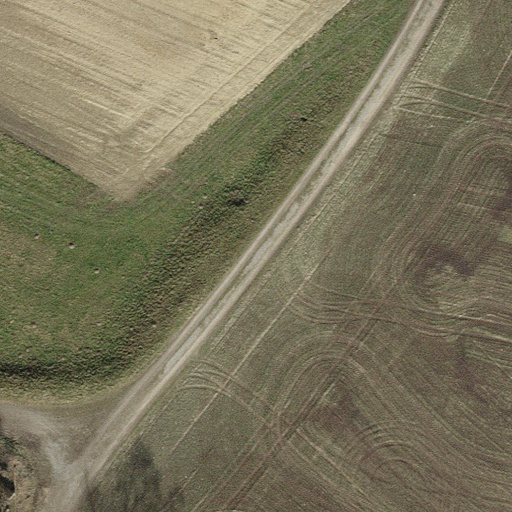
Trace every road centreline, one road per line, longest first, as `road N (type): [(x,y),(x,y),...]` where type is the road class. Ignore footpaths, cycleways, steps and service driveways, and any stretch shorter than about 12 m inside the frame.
road 1 (track): [(129,407),(270,238),(400,60),(430,0)]
road 2 (track): [(0,406),(129,407)]
road 3 (track): [(129,407),(69,511)]
